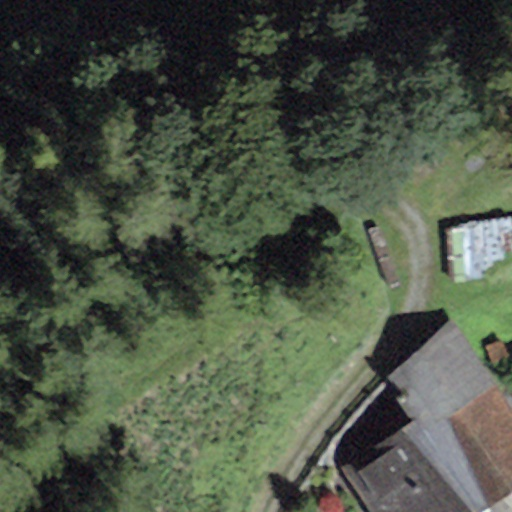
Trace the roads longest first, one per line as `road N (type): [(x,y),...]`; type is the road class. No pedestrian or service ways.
road 1 (track): [(0,273),(301,196),(362,191),(388,199)]
road 2 (track): [(388,199),(409,227),(418,280),(413,307),(350,380),(268,511)]
road 3 (track): [(511,89),(416,166),(388,199)]
